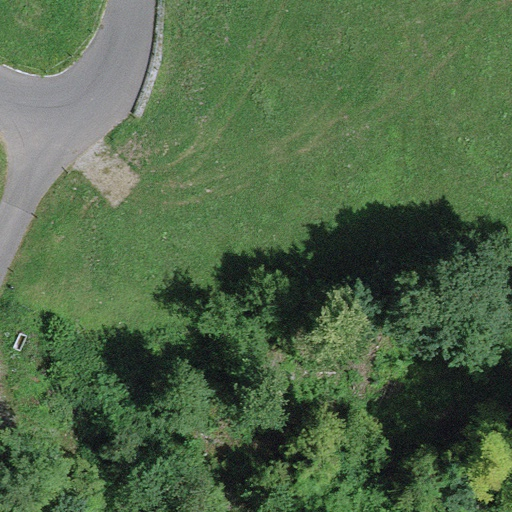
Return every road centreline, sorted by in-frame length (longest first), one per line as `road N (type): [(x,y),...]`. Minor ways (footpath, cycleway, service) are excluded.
road 1 (unclassified): [(0,100),(47,124),(92,112),(127,63),(137,0)]
road 2 (track): [(0,238),(47,124)]
